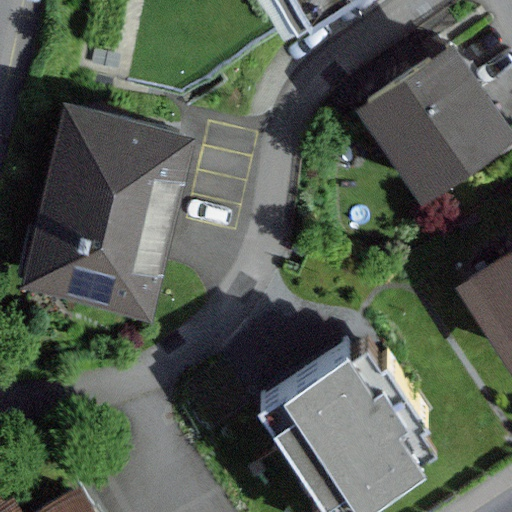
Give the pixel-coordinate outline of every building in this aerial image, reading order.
[(367,107),(426,195),(511,138),(511,117),(462,43),(367,107)] [(194,134),(72,108),(35,279),(157,306),(194,134)] [(511,257),(468,287),(511,352),(511,257)] [(350,339),(262,398),(338,511),(422,455),(419,450),(435,439),(420,417),(427,412),(387,353),(381,357),(366,335),(351,345),(350,339)] [(0,511),(103,511),(82,480),(33,511),(27,511),(18,498),(0,509),(0,511)]
